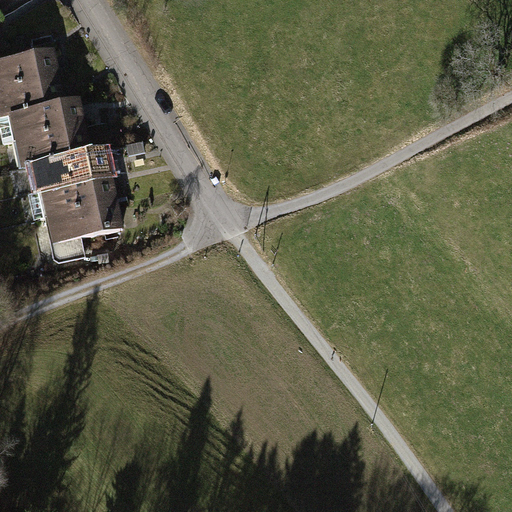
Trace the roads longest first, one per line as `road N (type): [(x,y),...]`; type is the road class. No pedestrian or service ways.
road 1 (track): [(446,511),(227,227)]
road 2 (track): [(511,93),(330,192),(227,227)]
road 3 (residential): [(227,227),(90,0)]
road 4 (track): [(227,227),(0,327)]
